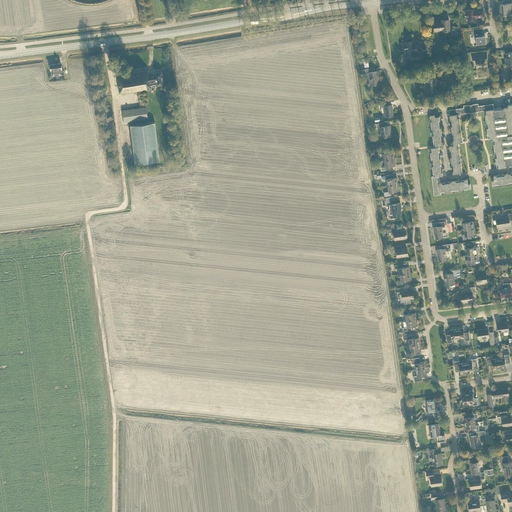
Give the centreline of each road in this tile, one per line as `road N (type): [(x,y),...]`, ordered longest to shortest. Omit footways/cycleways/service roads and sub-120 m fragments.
road 1 (primary): [(4,54),(257,19)]
road 2 (residential): [(459,511),(446,388)]
